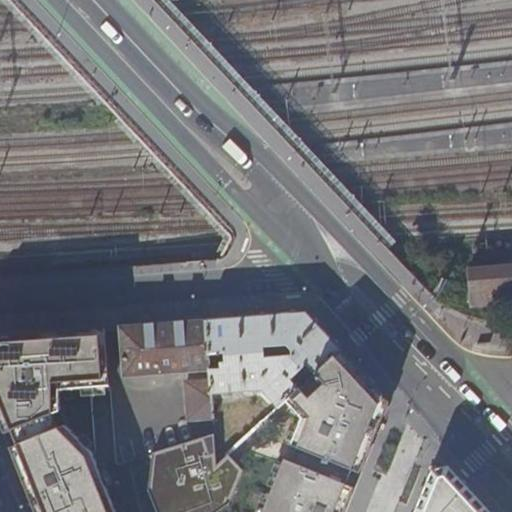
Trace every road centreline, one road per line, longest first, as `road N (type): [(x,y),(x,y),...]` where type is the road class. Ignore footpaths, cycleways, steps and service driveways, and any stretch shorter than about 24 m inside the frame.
road 1 (residential): [(0,301),(315,277)]
road 2 (secondary): [(475,381),(334,225),(282,185)]
road 3 (secondary): [(282,185),(96,0)]
road 4 (secondary): [(315,277),(423,385)]
road 5 (secondary): [(423,385),(511,465)]
